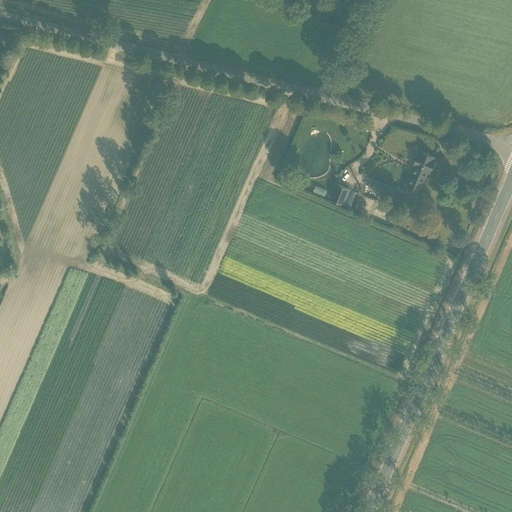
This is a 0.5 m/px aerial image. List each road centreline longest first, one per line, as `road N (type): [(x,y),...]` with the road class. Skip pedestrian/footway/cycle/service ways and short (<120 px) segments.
road 1 (unclassified): [(511,149),(0,14)]
road 2 (primary): [(368,511),(511,178)]
